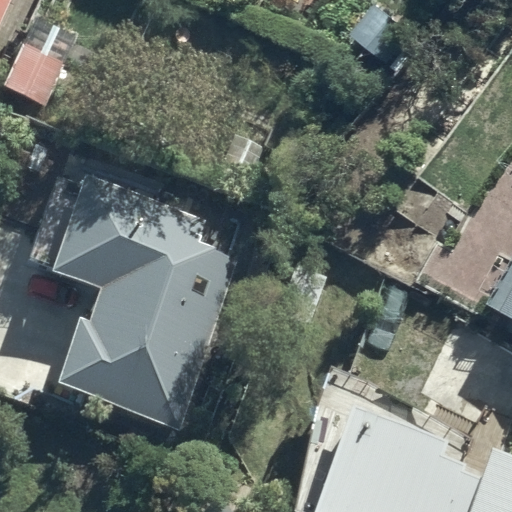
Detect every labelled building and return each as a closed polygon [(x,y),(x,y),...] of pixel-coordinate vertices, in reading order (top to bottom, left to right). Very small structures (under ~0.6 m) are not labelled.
[(0,0),(0,28),(13,0),(0,0)] [(67,70),(22,51),(3,94),(48,113),(67,70)] [(79,312),(57,379),(180,429),(261,231),(87,160),(72,197),(54,190),(26,258),(100,288),(89,314),(79,312)] [(511,313),(511,280),(498,306),(511,313)] [(511,511),(511,452),(493,445),(482,472),(444,458),(450,442),(351,403),(307,511),(511,511)]
